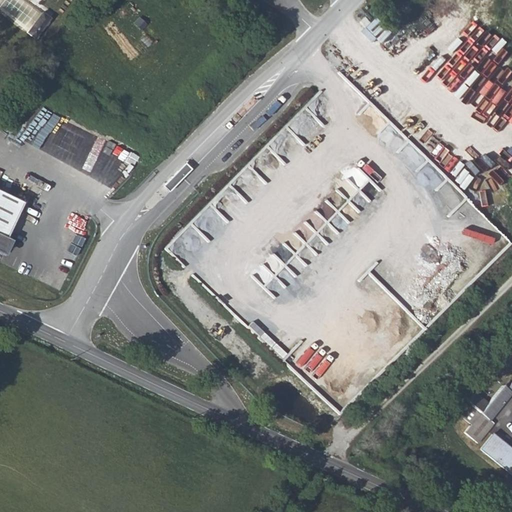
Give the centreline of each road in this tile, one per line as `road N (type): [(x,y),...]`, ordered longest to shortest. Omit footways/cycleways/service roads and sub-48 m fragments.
road 1 (unclassified): [(104,272),(134,220),(348,0)]
road 2 (unclassified): [(320,460),(511,276)]
road 3 (unclassified): [(225,417),(214,379),(104,272)]
road 4 (secondary): [(64,341),(225,417)]
road 5 (track): [(511,171),(376,87)]
road 6 (unknown): [(134,220),(0,161)]
